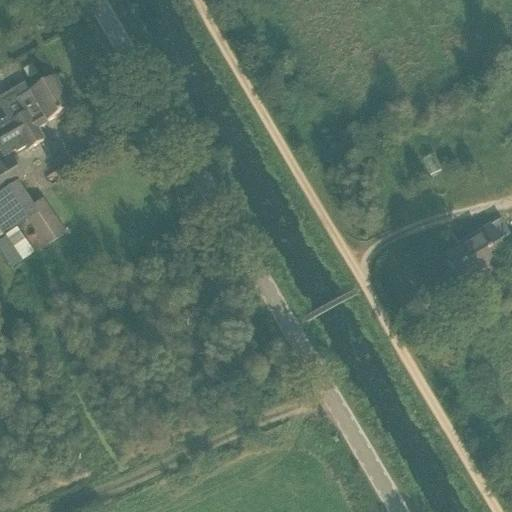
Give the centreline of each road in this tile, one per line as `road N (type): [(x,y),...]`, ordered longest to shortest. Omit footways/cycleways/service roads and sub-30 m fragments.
road 1 (tertiary): [(398,511),(95,0)]
road 2 (unclassified): [(197,0),(495,511)]
road 3 (track): [(67,511),(329,394)]
